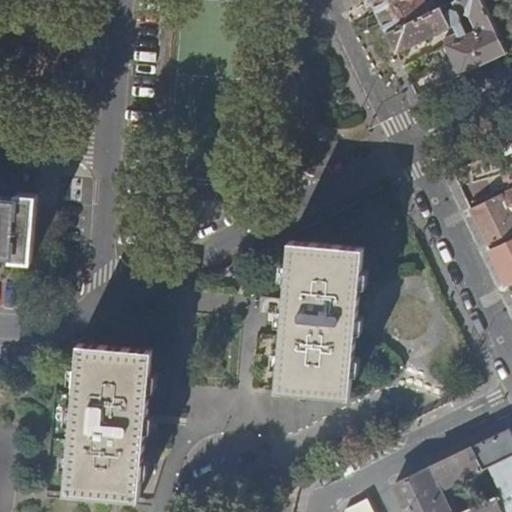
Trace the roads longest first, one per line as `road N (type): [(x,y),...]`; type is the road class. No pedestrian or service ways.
road 1 (residential): [(419,148),(53,326),(0,328)]
road 2 (residential): [(419,148),(511,341)]
road 3 (residential): [(347,0),(419,148)]
road 4 (residential): [(368,465),(511,393)]
